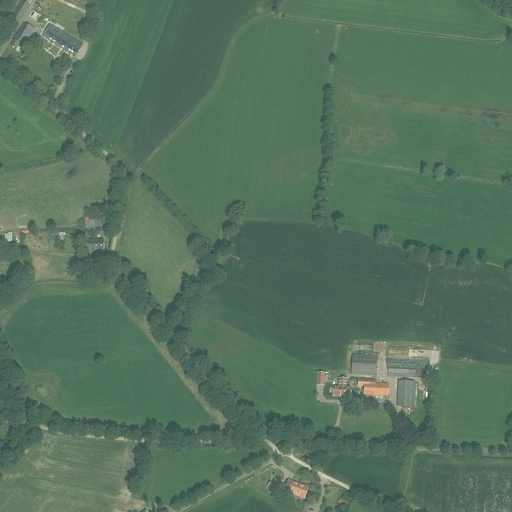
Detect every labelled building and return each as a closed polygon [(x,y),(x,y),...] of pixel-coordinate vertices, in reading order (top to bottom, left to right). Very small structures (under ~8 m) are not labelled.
[(19,23),(30,6),(22,1),(11,17),(19,23)] [(23,45),(33,30),(24,24),(13,42),(11,46),(16,50),(18,47),(19,47),(21,44),(23,45)] [(42,36),(68,52),(76,57),(83,45),(50,24),(42,36)] [(41,47),(45,40),(39,37),(35,43),(41,47)] [(38,61),(42,57),(37,52),(33,56),(38,61)] [(35,82),(40,85),(45,78),(41,75),(35,82)] [(85,228),(104,228),(104,218),(100,218),(100,214),(89,214),(89,218),(85,218),(85,228)] [(85,252),(94,252),(103,252),(103,240),(85,240),(85,252)] [(89,272),(90,262),(77,261),(76,270),(81,270),(81,271),(89,272)] [(376,376),(377,356),(352,355),(351,375),(376,376)] [(388,369),(388,377),(415,378),(415,370),(388,369)] [(339,379),(339,383),(341,383),(341,392),(342,392),(342,396),(350,396),(351,388),(346,388),(346,379),(339,379)] [(388,396),(388,384),(375,384),(375,380),(370,380),(359,379),(359,386),(365,387),(364,395),(388,396)] [(414,408),(415,382),(403,382),(402,407),(414,408)] [(341,383),(339,383),(339,387),(331,387),(330,392),(334,392),(334,396),(342,396),(342,392),(341,392),(341,383)] [(284,492),(294,495),(295,492),(296,492),(299,484),(289,480),(284,492)] [(280,488),(271,481),(267,486),(276,494),(280,488)] [(295,492),(294,495),(304,499),(306,494),(307,494),(308,492),(307,491),(309,487),(299,484),(296,492),(295,492)] [(345,508),(348,502),(339,499),(337,505),(345,508)] [(306,511),(309,504),(303,502),(299,511),(306,511)]
